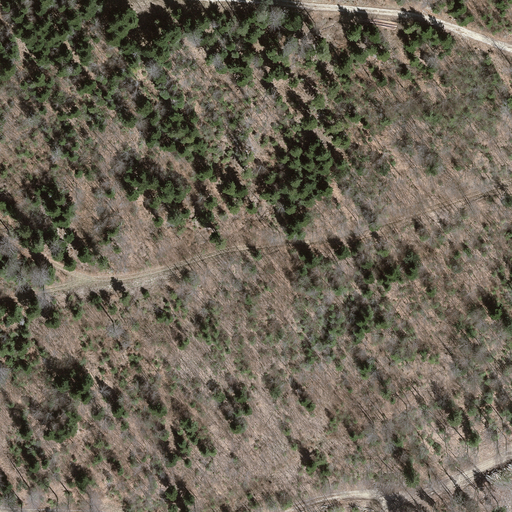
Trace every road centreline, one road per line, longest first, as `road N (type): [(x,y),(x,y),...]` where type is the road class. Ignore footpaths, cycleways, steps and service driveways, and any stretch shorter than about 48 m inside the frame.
road 1 (track): [(0,295),(149,274),(249,244),(345,233),(511,183)]
road 2 (track): [(227,0),(406,14),(511,48)]
road 3 (track): [(511,452),(384,511)]
